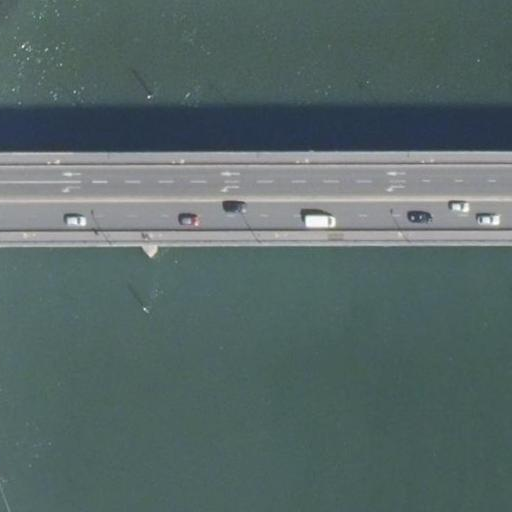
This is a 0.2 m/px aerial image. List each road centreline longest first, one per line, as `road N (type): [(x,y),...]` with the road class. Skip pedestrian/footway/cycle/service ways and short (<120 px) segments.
road 1 (primary): [(511,185),(0,187)]
road 2 (primary): [(0,221),(511,219)]
